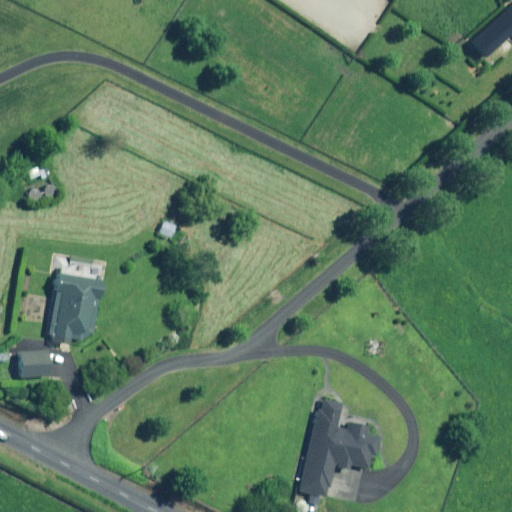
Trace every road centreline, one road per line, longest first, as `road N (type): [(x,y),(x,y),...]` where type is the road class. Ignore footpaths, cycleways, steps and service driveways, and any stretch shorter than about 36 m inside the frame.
road 1 (unknown): [(392,208),(358,177),(99,54),(41,52),(0,71)]
road 2 (unclassified): [(159,511),(0,429)]
